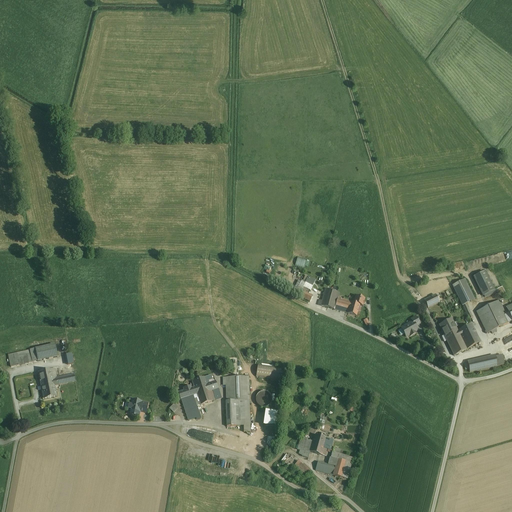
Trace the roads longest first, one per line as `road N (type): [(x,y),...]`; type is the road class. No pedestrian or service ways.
road 1 (unclassified): [(0,443),(58,422),(165,426),(362,511)]
road 2 (track): [(0,250),(218,256),(312,307)]
road 3 (track): [(227,260),(236,0)]
road 4 (track): [(481,302),(468,274),(399,273),(377,179)]
road 5 (track): [(322,0),(377,179)]
road 6 (unclassified): [(312,307),(461,382)]
road 7 (unclassified): [(431,511),(461,382)]
